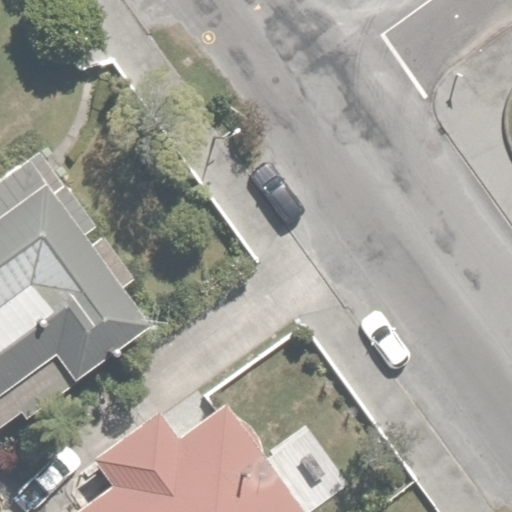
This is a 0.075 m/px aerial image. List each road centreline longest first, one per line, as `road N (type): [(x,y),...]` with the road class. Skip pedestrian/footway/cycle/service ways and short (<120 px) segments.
road 1 (residential): [(511,342),(318,78)]
road 2 (residential): [(318,78),(425,0)]
